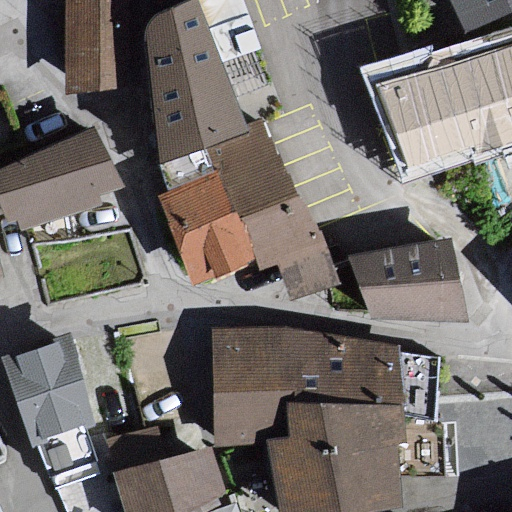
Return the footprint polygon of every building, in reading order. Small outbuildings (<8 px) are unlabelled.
[(125,0),(65,0),(69,89),(126,83),(125,0)] [(184,0),(161,11),(149,34),(159,157),(206,143),(245,128),(237,109),(194,0),(184,0)] [(511,0),(454,0),(467,25),(511,3),(511,0)] [(511,30),(372,80),(415,170),(491,154),(511,148),(511,30)] [(217,172),(161,197),(193,280),(254,254),(260,266),(277,258),(293,299),(339,283),(324,246),(261,122),(245,128),(206,143),(217,172)] [(95,127),(0,168),(0,216),(3,222),(13,219),(22,229),(100,205),(98,193),(121,186),(95,127)] [(450,242),(352,257),(369,312),(469,323),(450,242)] [(68,338),(6,359),(54,489),(110,469),(68,338)] [(402,354),(215,345),(220,454),(279,452),(300,452),(295,418),(403,421),(414,421),(402,354)] [(300,452),(279,452),(291,511),(412,511),(403,421),(295,418),(300,452)] [(107,437),(116,471),(128,511),(176,511),(224,489),(209,447),(163,459),(156,428),(107,437)]
